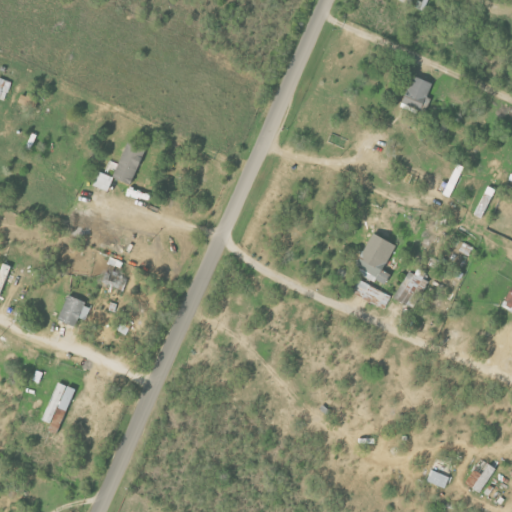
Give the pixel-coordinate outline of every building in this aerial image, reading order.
[(422,114),(434,82),(415,75),(403,107),(422,114)] [(0,98),(6,100),(13,82),(0,77),(0,98)] [(132,185),(148,149),(130,141),(114,177),(132,185)] [(109,192),(115,177),(100,171),(94,186),(109,192)] [(483,218),(497,189),(489,185),(475,214),(483,218)] [(356,273),(386,286),(392,272),(386,269),(397,243),(374,233),(356,273)] [(409,270),(395,298),(408,305),(422,277),(409,270)] [(353,295),(387,307),(392,294),(358,282),(353,295)] [(87,320),(93,305),(69,296),(60,319),(77,326),(81,317),(87,320)] [(50,430),(59,434),(77,389),(59,382),(44,421),(52,424),(50,430)]
